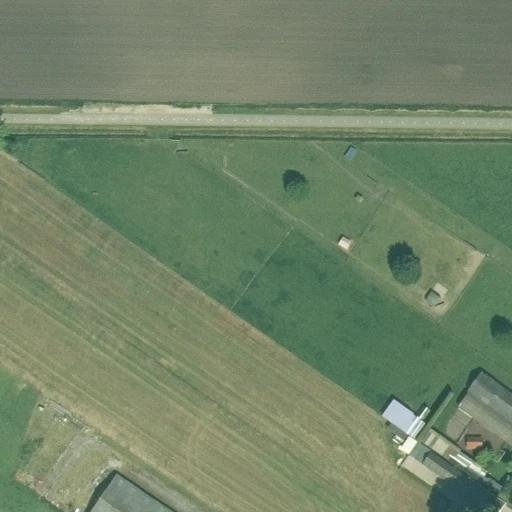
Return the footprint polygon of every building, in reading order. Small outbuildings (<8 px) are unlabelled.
[(511,396),(481,374),(466,393),(468,394),(457,409),(511,449),(511,396)] [(397,425),(419,439),(428,425),(406,411),(397,425)] [(484,472),(427,432),(418,444),(449,466),(450,464),(476,483),(484,472)] [(498,511),(503,505),(416,444),(405,459),(480,511),(498,511)] [(164,511),(115,478),(91,511),(164,511)]
